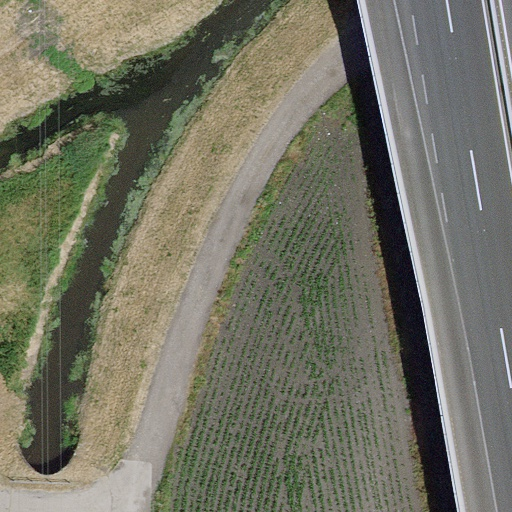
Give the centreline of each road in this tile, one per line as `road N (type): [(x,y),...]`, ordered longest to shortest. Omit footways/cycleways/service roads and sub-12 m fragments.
road 1 (track): [(115,511),(201,256),(258,142),(406,0)]
road 2 (motorway): [(447,0),(511,397)]
